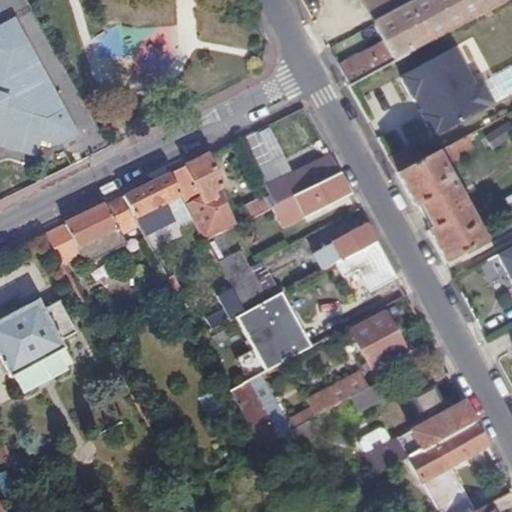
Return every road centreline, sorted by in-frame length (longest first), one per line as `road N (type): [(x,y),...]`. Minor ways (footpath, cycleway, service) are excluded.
road 1 (residential): [(313,74),(511,436)]
road 2 (residential): [(0,229),(313,74)]
